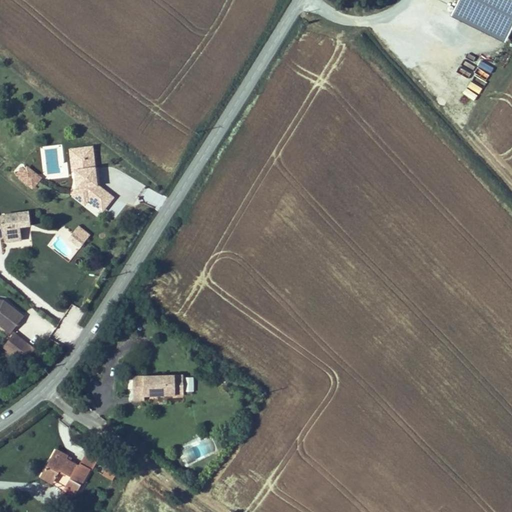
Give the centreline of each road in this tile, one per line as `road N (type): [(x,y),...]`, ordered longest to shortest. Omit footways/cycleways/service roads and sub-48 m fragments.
road 1 (secondary): [(0,423),(45,388),(91,330),(300,0)]
road 2 (track): [(383,15),(511,182)]
